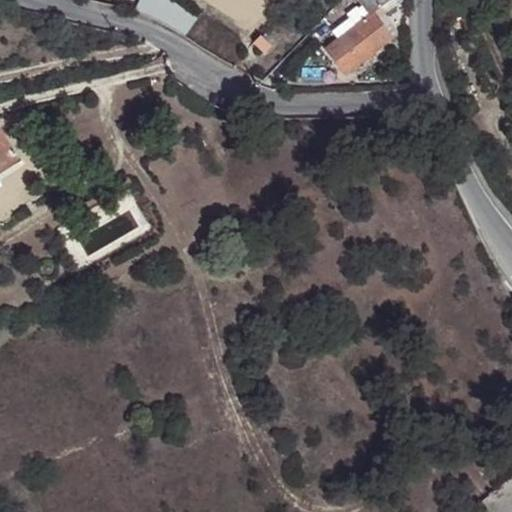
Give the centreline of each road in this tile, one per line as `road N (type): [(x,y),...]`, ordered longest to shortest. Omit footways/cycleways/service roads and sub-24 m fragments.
road 1 (residential): [(427,95),(259,104),(205,80),(162,33),(48,0)]
road 2 (residential): [(511,253),(486,220),(427,95)]
